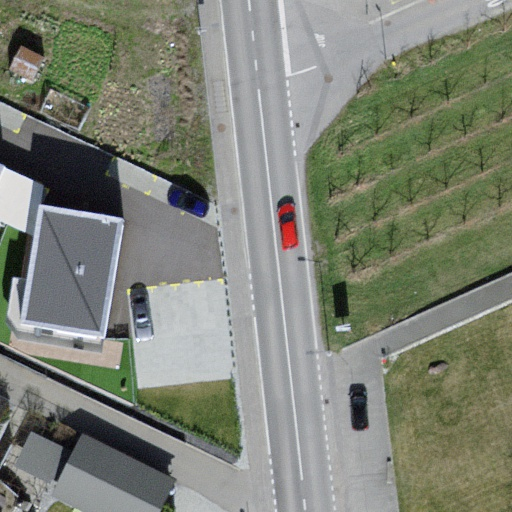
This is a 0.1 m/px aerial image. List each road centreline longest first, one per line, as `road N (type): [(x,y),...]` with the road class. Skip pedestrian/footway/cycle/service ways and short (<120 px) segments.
road 1 (secondary): [(306,511),(259,79)]
road 2 (residential): [(259,79),(316,69),(474,0)]
